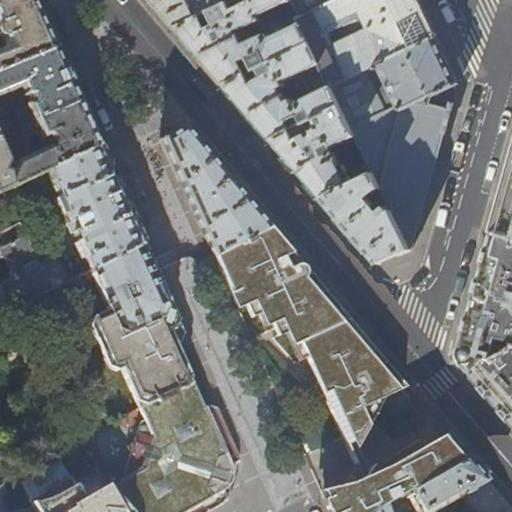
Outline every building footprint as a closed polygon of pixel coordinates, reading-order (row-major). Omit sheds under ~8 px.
[(0,0),(0,71),(54,50),(39,18),(31,0),(0,0)] [(152,0),(177,29),(199,19),(189,0),(152,0)] [(291,2),(290,0),(253,0),(254,0),(233,10),(230,4),(225,6),(210,13),(213,21),(202,27),(199,19),(177,29),(198,53),(226,85),(249,74),(243,62),(249,59),(256,71),(312,45),(302,25),(270,39),(267,34),(251,42),(245,29),(261,21),(259,17),(291,2)] [(189,0),(199,19),(210,13),(225,6),(222,0),(189,0)] [(290,0),(291,2),(300,20),(331,5),(328,0),(290,0)] [(300,20),(302,25),(312,45),(321,64),(332,86),(332,88),(436,38),(424,12),(418,0),(342,0),(331,5),(300,20)] [(458,85),(436,38),(332,88),(343,109),(356,137),(368,162),(374,175),(381,189),(392,212),(411,249),(411,251),(412,250),(419,226),(437,162),(448,123),(451,112),(422,105),(458,85)] [(285,81),(321,64),(312,45),(256,71),(259,79),(253,82),(249,74),(226,85),(247,111),(273,141),(305,126),(301,118),(306,116),(310,124),(321,119),(343,109),(332,88),(332,86),(295,103),(285,81)] [(54,50),(0,71),(0,95),(20,88),(22,89),(28,104),(14,110),(22,126),(51,112),(55,114),(78,102),(65,74),(54,50)] [(51,112),(22,126),(28,140),(38,136),(41,141),(46,139),(52,145),(49,150),(47,147),(10,165),(0,142),(0,191),(11,186),(45,171),(98,146),(88,126),(78,102),(55,114),(51,112)] [(343,109),(321,119),(322,122),(318,124),(321,130),(311,135),(307,125),(305,126),(273,141),(296,168),(323,199),(352,185),(334,147),(356,137),(343,109)] [(214,256),(268,227),(239,193),(182,127),(161,140),(193,210),(214,256)] [(98,146),(45,171),(91,271),(93,270),(142,244),(121,198),(98,146)] [(364,180),(374,175),(368,162),(358,166),(364,180)] [(511,169),(502,204),(494,234),(511,238),(511,169)] [(374,175),(364,180),(352,185),(323,199),(356,238),(378,264),(395,256),(411,249),(392,212),(387,216),(370,198),(381,189),(374,175)] [(11,186),(0,191),(0,200),(15,194),(11,186)] [(0,318),(70,282),(55,254),(41,262),(37,254),(32,256),(28,255),(27,251),(31,240),(28,238),(27,237),(18,220),(0,229),(0,257),(13,262),(8,274),(10,278),(0,283),(0,318)] [(268,227),(214,256),(238,310),(247,306),(253,320),(261,316),(263,322),(311,295),(310,292),(320,288),(309,275),(300,264),(268,227)] [(511,238),(494,234),(485,266),(471,316),(468,326),(461,353),(461,357),(463,362),(472,373),(493,354),(494,357),(511,346),(511,238)] [(142,407),(193,382),(191,382),(174,345),(179,343),(183,333),(166,297),(145,249),(142,244),(93,270),(110,308),(94,316),(90,327),(108,365),(118,370),(122,368),(140,407),(142,407)] [(311,295),(263,322),(266,328),(273,325),(279,338),(286,334),(300,363),(307,360),(352,458),(365,433),(363,429),(368,427),(376,411),(372,402),(405,387),(394,374),(320,288),(310,292),(311,295)] [(511,346),(494,357),(493,354),(472,373),(495,400),(511,419),(511,346)] [(204,406),(193,382),(142,407),(151,426),(133,475),(109,489),(121,511),(209,511),(217,508),(226,502),(240,461),(227,432),(217,408),(209,404),(204,406)] [(362,479),(324,496),(330,511),(374,511),(384,507),(388,504),(426,482),(467,459),(446,435),(390,467),(387,469),(387,473),(376,478),(370,465),(362,479)] [(467,459),(426,482),(388,504),(392,511),(410,502),(414,511),(434,511),(462,496),(476,511),(386,511),(384,507),(374,511),(511,511),(510,509),(467,459)] [(121,511),(109,489),(98,471),(73,485),(67,475),(27,498),(29,503),(15,510),(10,511),(0,511),(121,511)]
